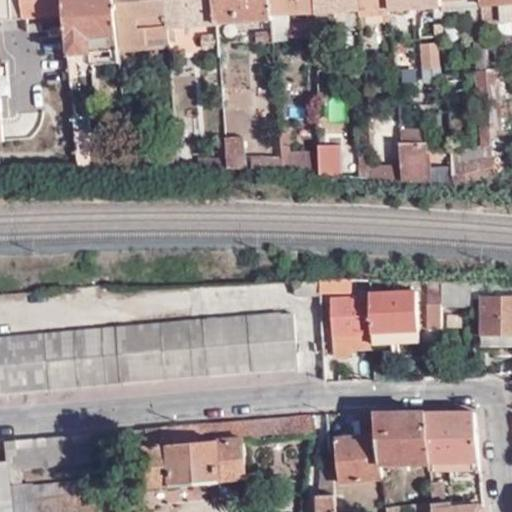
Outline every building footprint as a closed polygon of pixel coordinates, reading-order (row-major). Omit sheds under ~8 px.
[(0,0),(0,171),(78,169),(75,142),(68,56),(67,37),(22,40),(19,0),(0,0)] [(63,0),(19,0),(22,40),(67,37),(63,0)] [(63,0),(67,37),(68,56),(118,53),(118,51),(114,0),(63,0)] [(165,0),(114,0),(118,51),(169,47),(168,29),(165,0)] [(215,0),(165,0),(168,29),(217,26),(215,0)] [(268,0),(215,0),(217,26),(270,23),(270,17),(268,0)] [(318,0),(268,0),(270,17),(319,14),(318,0)] [(359,0),(318,0),(319,14),(360,11),(359,0)] [(388,0),(359,0),(360,11),(389,10),(388,0)] [(438,0),(388,0),(389,10),(439,7),(439,2),(438,0)] [(511,0),(482,0),(483,22),(511,19),(511,0)] [(480,10),(480,2),(447,4),(448,12),(480,10)] [(275,22),(274,40),(291,41),(291,23),(275,22)] [(402,42),(392,42),(395,94),(407,94),(407,91),(406,76),(405,55),(402,42)] [(441,77),(440,43),(421,44),(422,78),(441,77)] [(452,185),(493,178),(489,127),(485,72),(475,74),(482,162),(450,164),(451,167),(452,185)] [(414,75),(406,76),(407,91),(415,90),(414,75)] [(327,94),(326,122),(346,123),(348,95),(327,94)] [(400,130),(401,144),(425,141),(424,127),(400,130)] [(290,133),(279,135),(280,160),(282,170),(319,171),(319,161),(291,159),(290,133)] [(245,137),(225,137),(227,159),(228,170),(247,170),(245,137)] [(90,141),(75,142),(78,169),(127,168),(125,146),(91,146),(90,141)] [(339,144),(319,143),(319,161),(319,171),(319,175),(338,177),(339,144)] [(178,158),(177,144),(125,144),(125,146),(127,168),(179,169),(178,158)] [(401,182),(430,184),(428,167),(427,144),(398,144),(400,167),(401,182)] [(228,170),(227,159),(178,158),(179,169),(228,170)] [(256,170),(282,170),(280,160),(255,160),(256,170)] [(371,166),(371,164),(349,163),(349,177),(372,179),(371,166)] [(400,167),(371,166),(372,179),(401,182),(400,167)] [(430,184),(452,185),(451,167),(428,167),(430,184)] [(371,289),(370,279),(320,277),(319,281),(318,291),(371,289)] [(440,301),(441,280),(428,280),(427,301),(440,301)] [(472,306),(472,282),(441,280),(440,301),(440,305),(472,306)] [(318,291),(319,281),(293,282),(294,295),(319,295),(318,291)] [(511,283),(481,282),(481,343),(511,343),(511,283)] [(417,292),(371,293),(371,296),(372,329),(417,327),(417,292)] [(372,329),(371,296),(330,298),(332,356),(336,355),(336,359),(348,358),(350,354),(351,346),(373,345),(373,342),(372,329)] [(440,328),(440,305),(440,301),(427,301),(427,328),(440,328)] [(0,334),(0,391),(213,374),(293,366),(290,312),(277,313),(277,311),(119,323),(0,334)] [(417,339),(417,327),(372,329),(373,342),(417,339)] [(332,356),(321,356),(322,376),(337,375),(336,359),(336,355),(332,356)] [(475,470),(479,470),(475,412),(427,413),(430,464),(430,470),(436,470),(436,462),(475,461),(475,470)] [(427,413),(376,414),(378,435),(381,464),(430,464),(427,413)] [(213,423),(4,441),(6,459),(145,447),(147,484),(246,476),(244,438),(316,434),(314,415),(213,423)] [(381,464),(378,435),(338,439),(342,479),(383,478),(381,464)] [(0,459),(0,511),(12,511),(9,486),(6,459),(0,459)] [(436,470),(475,470),(475,461),(436,462),(436,470)] [(77,511),(144,506),(144,499),(143,483),(123,484),(123,488),(107,488),(105,478),(9,486),(12,511),(77,511)] [(482,511),(482,505),(443,508),(441,487),(431,487),(433,505),(433,511),(482,511)] [(338,511),(336,494),(321,495),(320,511),(338,511)]
